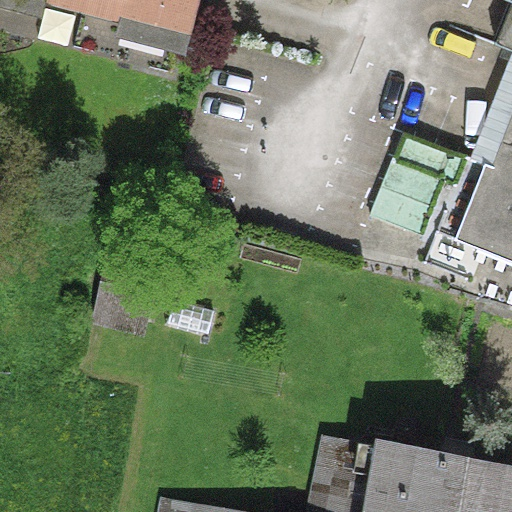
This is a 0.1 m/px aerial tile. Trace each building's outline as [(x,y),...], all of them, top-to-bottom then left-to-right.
[(46,0),(181,34),(192,28),(199,0),(46,0)] [(511,0),(491,0),(507,6),(491,48),(511,56),(511,108),(488,170),(480,167),(450,243),(428,235),(417,263),(466,282),(477,254),(511,267),(511,0)] [(441,186),(450,189),(462,160),(399,135),(365,218),(419,240),(441,186)] [(98,318),(137,328),(153,259),(115,250),(98,318)] [(163,326),(202,336),(208,313),(169,303),(163,326)] [(507,511),(511,489),(511,473),(410,455),(410,457),(325,443),(309,511),(507,511)]
